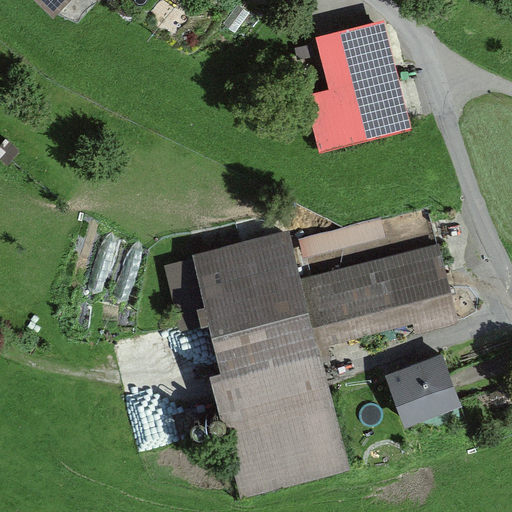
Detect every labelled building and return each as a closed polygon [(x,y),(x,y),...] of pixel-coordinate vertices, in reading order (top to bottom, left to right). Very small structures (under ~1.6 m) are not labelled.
[(22,0),(40,18),(57,0),(22,0)] [(384,15),(384,12),(341,23),(317,29),(330,81),(306,87),(321,147),(412,124),(384,15)] [(382,220),(300,239),(305,259),(387,240),(382,220)] [(242,490),(350,464),(327,375),(289,224),(193,248),(194,254),(164,262),(180,326),(210,319),(221,360),(211,362),(216,385),(242,490)] [(436,246),(316,274),(333,346),(453,318),(436,246)] [(454,408),(432,356),(379,379),(400,430),(454,408)]
